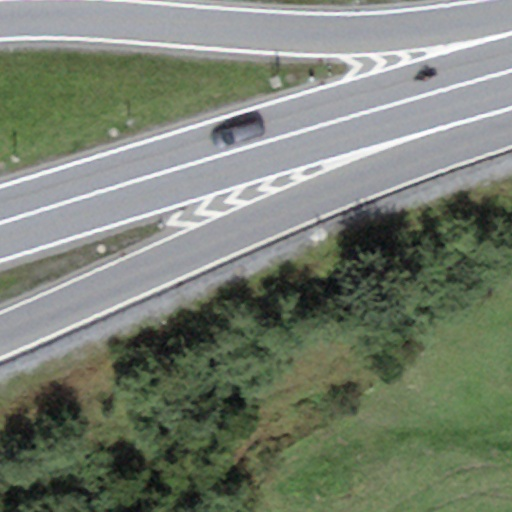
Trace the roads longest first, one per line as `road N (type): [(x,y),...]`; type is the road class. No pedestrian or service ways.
road 1 (tertiary): [(0,336),(511,103)]
road 2 (primary): [(0,226),(511,73)]
road 3 (tertiary): [(511,38),(0,22)]
